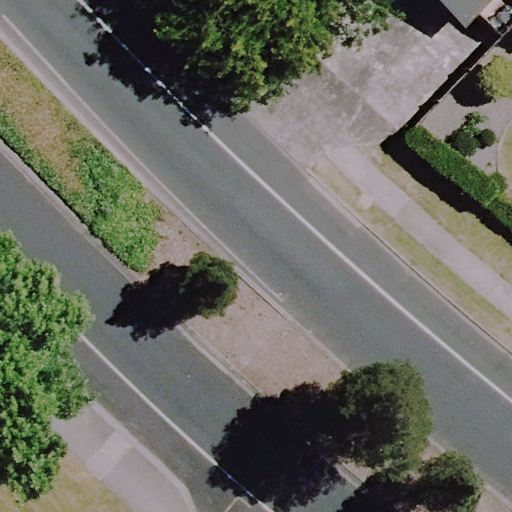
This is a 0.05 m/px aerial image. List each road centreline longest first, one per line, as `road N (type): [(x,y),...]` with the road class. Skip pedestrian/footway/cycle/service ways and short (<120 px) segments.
road 1 (secondary): [(34,0),(300,266),(511,440)]
road 2 (secondary): [(327,511),(0,203)]
